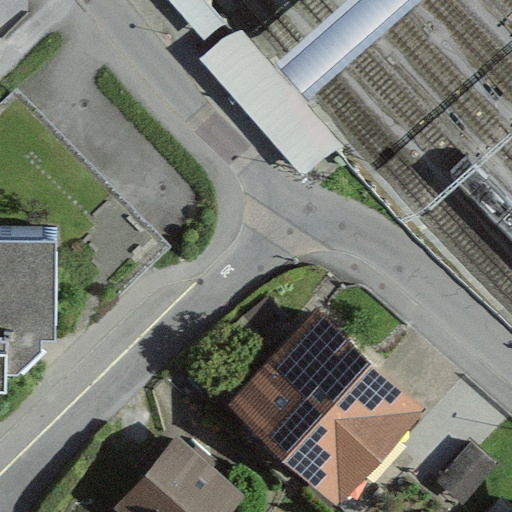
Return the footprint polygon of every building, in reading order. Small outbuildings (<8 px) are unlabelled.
[(297,175),(339,141),(242,24),(198,59),(297,175)] [(0,380),(7,380),(7,362),(17,362),(41,340),(41,327),(55,327),(56,226),(0,225),(0,380)] [(343,485),(431,385),(320,287),(232,387),(343,485)] [(138,511),(219,511),(249,477),(214,447),(216,444),(199,430),(196,434),(179,420),(116,493),(138,511)] [(467,496),(501,456),(473,432),(438,472),(467,496)]
